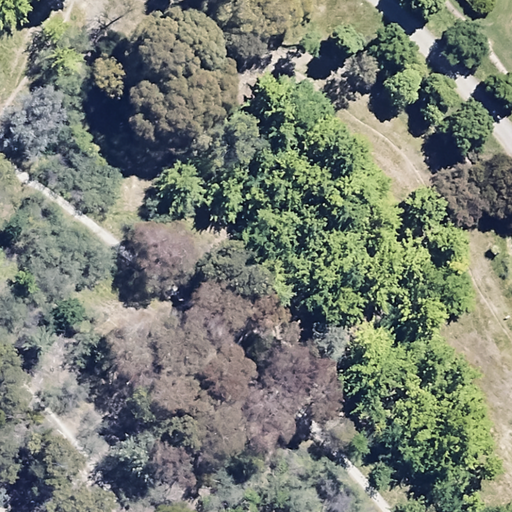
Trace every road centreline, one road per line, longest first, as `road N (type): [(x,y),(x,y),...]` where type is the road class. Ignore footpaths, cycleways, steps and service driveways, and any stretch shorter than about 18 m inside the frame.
road 1 (track): [(511,151),(427,49),(370,0)]
road 2 (track): [(79,0),(3,152)]
